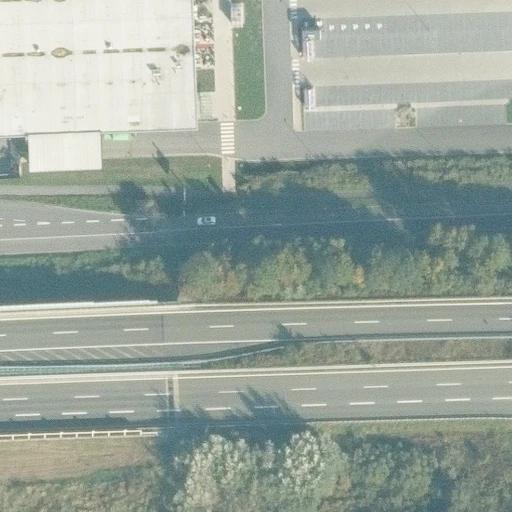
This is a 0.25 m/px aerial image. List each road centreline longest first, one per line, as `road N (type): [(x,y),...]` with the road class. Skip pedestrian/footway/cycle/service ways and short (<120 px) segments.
road 1 (motorway): [(511,325),(0,345)]
road 2 (primary): [(0,230),(511,210)]
road 3 (motorway): [(0,411),(493,391)]
